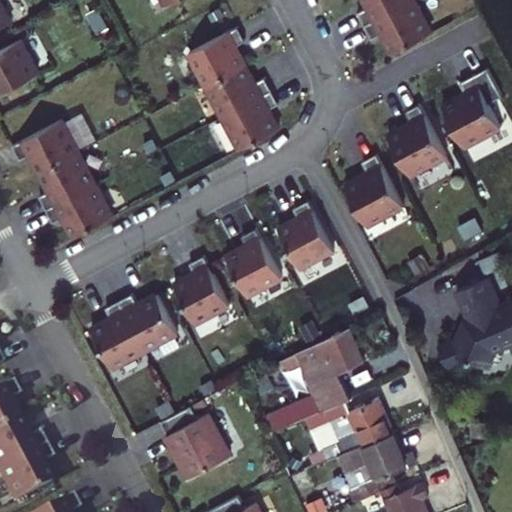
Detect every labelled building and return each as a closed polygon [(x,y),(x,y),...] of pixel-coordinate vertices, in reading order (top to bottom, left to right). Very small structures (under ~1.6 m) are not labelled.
[(0,0),(0,27),(11,21),(0,0)] [(366,0),(370,5),(359,10),(367,24),(410,0),(366,0)] [(433,30),(416,0),(410,0),(367,24),(374,37),(384,32),(394,51),(433,30)] [(192,52),(209,83),(247,63),(237,45),(248,40),(241,26),(192,52)] [(22,38),(0,49),(0,93),(39,72),(22,38)] [(209,83),(226,115),(274,88),(267,75),(256,81),(247,63),(209,83)] [(464,140),(501,121),(488,97),(501,89),(488,65),(461,80),(466,90),(444,102),(464,140)] [(243,147),(281,127),(271,109),(283,103),(274,88),(226,115),(243,147)] [(449,154),(421,102),(408,109),(413,120),(390,132),(412,173),(449,154)] [(46,170),(84,149),(67,118),(19,144),(26,157),(37,152),(46,170)] [(101,181),(84,149),(46,170),(55,187),(44,193),(52,207),(101,181)] [(406,204),(379,153),(365,160),(370,171),(348,182),(370,224),(406,204)] [(118,213),(101,181),(52,207),(60,221),(70,215),(80,234),(118,213)] [(301,215),(281,226),(302,267),(336,248),(310,199),(296,207),(301,215)] [(284,276),(258,227),(244,234),(249,244),(229,254),(250,295),(284,276)] [(206,255),(192,262),(197,271),(176,282),(198,322),(232,303),(206,255)] [(444,345),(452,363),(471,354),(493,363),(501,346),(511,341),(511,297),(504,301),(502,304),(498,303),(500,297),(490,273),(460,286),(472,314),(467,328),(465,327),(460,341),(455,340),(444,345)] [(135,293),(121,300),(148,349),(181,332),(161,292),(140,303),(135,293)] [(148,349),(121,300),(108,307),(114,317),(94,327),(115,366),(148,349)] [(350,395),(342,376),(367,364),(351,327),(347,321),(292,351),(295,356),(310,389),(269,409),(278,428),(318,410),(343,398),(350,395)] [(19,397),(12,383),(0,389),(0,429),(18,420),(8,403),(19,397)] [(397,427),(382,392),(348,407),(343,398),(318,410),(338,453),(361,443),(397,427)] [(192,406),(163,421),(169,434),(167,436),(189,477),(230,455),(208,413),(199,418),(192,406)] [(18,420),(0,429),(0,470),(46,446),(38,432),(27,438),(18,420)] [(423,456),(417,440),(405,446),(397,427),(361,443),(376,477),(423,456)] [(46,446),(0,470),(0,478),(14,505),(52,485),(42,467),(53,461),(46,446)] [(434,511),(429,499),(437,496),(430,479),(384,498),(389,509),(381,511),(434,511)] [(324,511),(333,508),(325,491),(306,500),(311,511),(324,511)] [(261,511),(256,503),(247,507),(241,495),(210,511),(261,511)] [(80,511),(73,499),(47,511),(80,511)]
